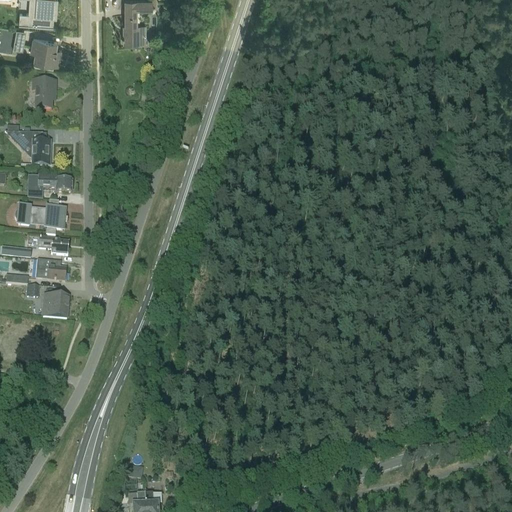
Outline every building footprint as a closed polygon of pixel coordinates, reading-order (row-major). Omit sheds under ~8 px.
[(20,13),(19,23),(54,26),(54,17),(57,17),(57,0),(36,0),(35,14),(29,14),(20,13)] [(20,0),(20,8),(27,9),(28,0),(20,0)] [(139,43),(139,35),(147,35),(147,26),(137,26),(137,10),(153,10),(153,0),(125,0),(125,32),(124,32),(124,36),(123,36),(123,39),(124,39),(124,43),(139,43)] [(26,37),(15,35),(13,49),(23,51),(26,37)] [(34,38),(31,51),(36,52),(34,60),(34,64),(53,67),(53,63),(59,64),(60,56),(56,55),(56,54),(55,54),(57,42),(34,38)] [(55,84),(33,83),(32,93),(36,93),(35,111),(51,112),(51,100),(55,100),(55,84)] [(7,128),(7,134),(15,134),(15,138),(15,143),(21,150),(31,150),(31,161),(31,168),(33,168),(54,168),(54,167),(50,167),(51,143),(46,143),(43,143),(43,136),(43,135),(19,134),(19,128),(7,128)] [(71,195),(72,183),(38,182),(37,189),(55,190),(55,194),(71,195)] [(15,218),(15,219),(15,220),(15,221),(15,222),(16,222),(16,223),(16,228),(28,229),(29,227),(29,223),(47,225),(46,232),(46,237),(55,238),(56,233),(64,234),(65,225),(67,225),(67,219),(66,219),(66,211),(58,210),(58,211),(48,210),(48,215),(30,214),(30,210),(30,208),(18,207),(17,212),(17,213),(16,213),(16,214),(15,214),(15,215),(15,216),(15,218)] [(0,257),(21,259),(22,247),(15,246),(16,241),(0,239),(0,257)] [(51,251),(50,256),(67,258),(68,256),(69,256),(69,252),(68,251),(69,245),(59,244),(60,241),(39,239),(38,250),(51,251)] [(37,262),(36,272),(35,281),(47,282),(65,284),(66,271),(60,270),(61,264),(37,262)] [(28,279),(6,277),(5,285),(27,287),(28,279)] [(39,288),(28,288),(27,299),(39,300),(39,288)] [(42,319),(66,321),(68,299),(44,297),(42,319)] [(129,465),(124,464),(123,477),(131,478),(132,468),(128,468),(129,465)] [(157,511),(158,506),(152,506),(152,497),(144,498),(144,511),(157,511)] [(136,498),(137,507),(132,508),(132,511),(144,511),(144,498),(136,498)]
